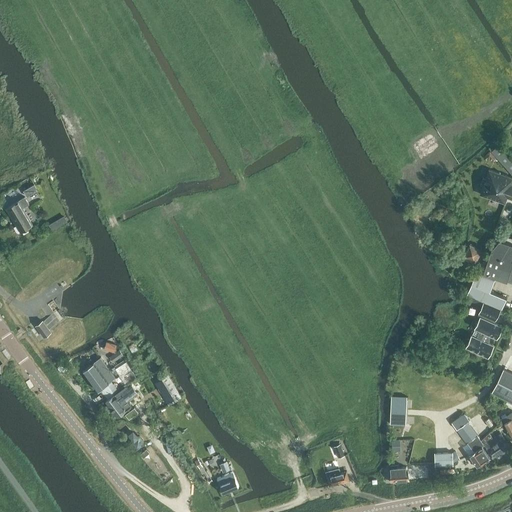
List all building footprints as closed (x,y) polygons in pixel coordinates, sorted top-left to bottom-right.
[(511,162),(498,146),(492,151),(511,174),(511,162)] [(511,184),(511,181),(511,177),(489,169),(486,178),(492,181),(490,187),(484,185),(480,194),(505,202),(507,196),(511,197),(511,184)] [(25,193),(27,196),(35,191),(36,187),(34,183),(23,190),(25,193)] [(7,209),(10,214),(21,231),(33,224),(22,207),(29,203),(25,197),(24,196),(8,206),(7,209)] [(64,216),(54,222),(55,222),(57,227),(67,221),(64,216)] [(511,243),(505,241),(499,239),(491,248),(483,272),(511,282),(511,243)] [(463,256),(476,262),(482,250),(470,243),(463,256)] [(467,293),(502,308),(507,297),(490,290),(495,279),(476,271),(467,293)] [(501,308),(484,301),(482,305),(479,313),(478,315),(480,317),(475,328),(491,336),(491,334),(496,337),(501,327),(502,326),(494,322),(495,320),(501,308)] [(42,334),(44,336),(51,331),(50,330),(49,329),(46,325),(43,321),(43,320),(37,324),(36,325),(36,326),(39,329),(40,330),(42,334)] [(491,336),(475,328),(467,346),(488,355),(493,345),(488,342),(491,336)] [(106,341),(104,348),(115,351),(115,352),(117,345),(106,341)] [(2,351),(8,360),(11,358),(12,357),(5,349),(2,351)] [(119,349),(111,355),(110,356),(114,362),(123,355),(119,349)] [(101,357),(83,371),(98,391),(116,378),(101,357)] [(126,362),(116,368),(125,382),(135,376),(126,362)] [(511,372),(507,370),(503,368),(492,390),(511,400),(511,372)] [(157,381),(171,404),(182,398),(168,375),(157,381)] [(113,380),(97,392),(103,401),(119,389),(113,380)] [(125,386),(106,401),(117,417),(118,416),(117,415),(122,411),(123,413),(133,406),(128,400),(138,393),(138,392),(137,393),(131,385),(132,385),(132,384),(126,388),(125,386)] [(390,424),(406,424),(407,400),(407,396),(391,395),(390,424)] [(134,408),(125,415),(129,419),(138,412),(134,408)] [(511,412),(501,418),(504,423),(510,436),(511,436),(511,435),(511,412)] [(470,420),(464,413),(451,422),(457,429),(467,443),(467,442),(477,435),(468,421),(470,420)] [(484,444),(492,457),(509,446),(504,437),(502,439),(499,434),(484,444)] [(491,458),(483,446),(484,445),(477,435),(467,442),(474,451),(469,455),(477,467),(491,458)] [(138,436),(131,443),(136,449),(141,445),(144,442),(138,436)] [(400,441),(392,441),(392,452),(400,452),(400,441)] [(462,446),(469,455),(474,451),(467,442),(467,443),(462,446)] [(335,447),(339,457),(344,455),(340,444),(334,446),(335,447)] [(146,450),(140,454),(143,458),(149,453),(146,449),(146,450)] [(436,453),(436,464),(452,464),(452,462),(452,453),(440,453),(436,453)] [(220,464),(223,472),(230,469),(227,461),(220,464)] [(409,480),(408,470),(406,471),(406,466),(398,467),(399,465),(390,465),(391,482),(409,480)] [(410,470),(408,470),(409,480),(425,479),(425,476),(428,476),(427,465),(410,466),(410,470)] [(338,469),(331,470),(326,471),(330,486),(345,482),(349,481),(346,471),(339,473),(338,469)] [(217,478),(223,493),(239,487),(232,472),(217,478)]
